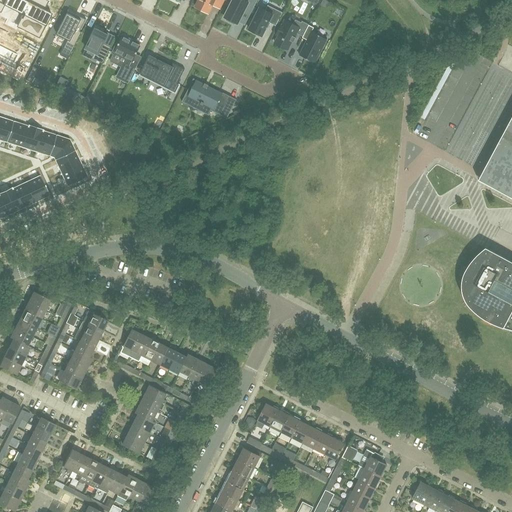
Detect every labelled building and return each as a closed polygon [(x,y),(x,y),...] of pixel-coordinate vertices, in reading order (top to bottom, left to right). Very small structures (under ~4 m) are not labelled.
[(0,0),(0,12),(1,13),(5,5),(22,14),(20,18),(21,18),(17,25),(39,36),(38,38),(39,39),(47,22),(52,13),(46,10),(45,12),(43,11),(46,5),(44,4),(35,0),(0,0)] [(198,0),(195,7),(208,14),(214,0),(215,0),(222,3),(223,0),(198,0)] [(257,0),(247,0),(246,2),(243,0),(230,0),(228,6),(229,7),(224,17),(227,19),(226,20),(233,24),(234,25),(235,23),(238,24),(243,13),(249,16),(257,0)] [(328,8),(330,3),(324,0),(321,5),(328,8)] [(270,23),(271,21),(276,24),(275,26),(276,26),(282,13),(276,9),(273,15),(260,8),(249,30),(261,36),(266,28),(268,29),(268,28),(267,28),(270,23)] [(80,31),(85,22),(84,22),(74,17),(75,15),(68,11),(68,10),(67,10),(56,32),(57,33),(56,34),(67,40),(63,49),(71,53),(82,32),(80,31)] [(296,34),(303,37),(309,25),(302,21),(301,23),(295,20),(293,25),(285,21),(282,27),(281,26),(281,27),(277,34),(279,35),(275,43),(287,49),(291,41),(293,42),(294,42),(292,41),(294,38),(295,38),(296,38),(295,37),(296,34)] [(85,48),(83,53),(92,58),(102,63),(111,47),(104,44),(108,35),(103,32),(105,29),(95,24),(89,37),(90,38),(85,48)] [(315,63),(327,40),(312,32),(314,28),(309,25),(303,37),(302,38),(307,40),(299,55),(315,63)] [(128,83),(138,63),(133,60),(140,46),(131,42),(132,40),(123,36),(122,38),(117,48),(115,47),(112,53),(125,60),(116,77),(128,83)] [(169,73),(173,63),(171,67),(154,58),(154,60),(148,57),(145,64),(144,64),(139,75),(140,76),(140,75),(159,84),(162,78),(170,82),(168,86),(176,90),(175,93),(176,94),(180,84),(177,83),(180,78),(169,73)] [(4,65),(1,70),(19,80),(25,69),(21,66),(18,72),(4,65)] [(33,68),(26,80),(42,88),(45,83),(49,76),(38,70),(33,68)] [(60,77),(51,93),(58,96),(60,93),(74,100),(74,102),(76,103),(80,104),(84,97),(63,87),(66,80),(60,77)] [(217,95),(219,91),(219,92),(220,91),(218,90),(218,91),(208,86),(208,85),(207,86),(193,78),(181,102),(191,107),(194,100),(201,103),(200,104),(203,105),(203,104),(210,107),(209,109),(221,115),(230,96),(229,96),(229,97),(228,100),(217,95)] [(98,101),(86,95),(83,103),(94,109),(98,101)] [(478,180),(511,198),(511,116),(482,171),(478,180)] [(0,140),(6,142),(22,147),(36,151),(49,156),(54,157),(61,173),(67,186),(67,187),(87,177),(87,176),(87,177),(81,164),(74,151),(69,140),(42,131),(43,130),(28,126),(13,122),(0,117),(0,140)] [(0,218),(8,215),(21,208),(34,202),(48,196),(49,196),(40,175),(39,176),(25,183),(12,189),(12,188),(0,193),(0,218)] [(511,262),(485,248),(479,253),(472,260),(469,265),(463,274),(462,278),(461,282),(461,285),(461,288),(462,293),(464,300),(469,307),(475,313),(480,316),(488,321),(495,324),(503,327),(511,329),(511,262)] [(51,308),(47,306),(50,300),(33,292),(28,301),(46,309),(49,311),(51,308)] [(41,318),(46,309),(28,301),(24,310),(41,318)] [(36,328),(41,318),(24,310),(19,319),(36,328)] [(102,330),(107,321),(93,314),(88,311),(83,320),(102,330)] [(64,324),(68,326),(74,315),(70,313),(64,324)] [(32,337),(36,328),(19,319),(15,328),(32,337)] [(98,339),(102,330),(83,320),(78,329),(98,339)] [(27,346),(32,337),(15,328),(10,338),(13,339),(27,346)] [(93,348),(98,339),(78,329),(74,339),(79,341),(93,348)] [(130,357),(142,334),(132,329),(123,346),(120,352),(130,357)] [(142,356),(151,339),(142,334),(130,357),(139,361),(142,356)] [(30,347),(27,346),(13,339),(8,348),(25,356),(30,347)] [(151,360),(160,343),(151,339),(142,356),(151,360)] [(89,357),(93,348),(79,341),(74,350),(89,357)] [(51,351),(55,353),(59,345),(56,343),(51,351)] [(160,365),(169,348),(160,343),(151,360),(160,365)] [(20,366),(25,356),(8,348),(3,357),(20,366)] [(169,369),(178,352),(169,348),(160,365),(169,369)] [(86,369),(91,358),(89,357),(74,350),(71,357),(68,355),(66,359),(69,360),(86,369)] [(51,362),(55,353),(51,351),(47,360),(51,362)] [(187,357),(178,352),(169,369),(179,374),(180,371),(187,357)] [(189,376),(197,359),(188,354),(187,357),(180,371),(189,376)] [(0,367),(16,375),(20,366),(3,357),(0,363),(0,367)] [(198,380),(206,363),(197,359),(189,376),(198,380)] [(81,379),(86,369),(69,360),(64,371),(81,379)] [(45,374),(49,365),(46,363),(41,372),(45,374)] [(207,385),(216,368),(206,363),(198,380),(207,385)] [(75,390),(81,379),(64,371),(59,381),(75,390)] [(167,401),(163,400),(167,394),(150,385),(145,394),(162,403),(165,404),(167,401)] [(181,392),(172,388),(170,391),(179,396),(181,392)] [(179,396),(188,401),(190,397),(181,392),(179,396)] [(162,410),(159,408),(162,403),(145,394),(140,404),(157,412),(160,414),(162,410)] [(0,418),(2,419),(10,402),(1,397),(0,398),(0,418)] [(11,424),(20,407),(10,402),(2,419),(11,424)] [(181,412),(186,415),(191,406),(186,403),(181,412)] [(269,426),(278,409),(266,403),(255,425),(262,429),(264,423),(269,426)] [(157,418),(155,417),(157,412),(140,404),(135,413),(138,414),(153,421),(155,422),(157,418)] [(280,431),(289,415),(278,409),(269,426),(280,431)] [(181,412),(176,421),(182,424),(186,415),(181,412)] [(150,433),(155,422),(153,421),(138,414),(133,424),(150,433)] [(300,418),(294,415),(293,417),(289,415),(280,431),(291,437),(300,420),(299,420),(300,418)] [(50,434),(54,425),(40,417),(35,427),(50,434)] [(302,442),(311,426),(300,420),(291,437),(302,442)] [(176,421),(172,428),(173,428),(172,431),(177,433),(182,424),(176,421)] [(145,443),(150,433),(133,424),(128,434),(145,443)] [(313,448),(321,431),(311,426),(302,442),(313,448)] [(50,434),(35,427),(31,436),(45,443),(50,434)] [(16,430),(11,428),(4,442),(8,445),(16,430)] [(172,431),(166,441),(172,444),(177,433),(172,431)] [(324,453),(332,437),(321,431),(313,448),(324,453)] [(140,453),(145,443),(128,434),(123,445),(140,453)] [(45,443),(31,436),(26,445),(41,452),(45,443)] [(258,447),(261,443),(261,442),(249,436),(246,441),(258,447)] [(335,459),(344,443),(332,437),(324,453),(335,459)] [(167,453),(172,444),(166,441),(161,451),(167,453)] [(258,447),(269,453),(271,449),(261,443),(258,447)] [(36,461),(41,452),(26,445),(22,454),(36,461)] [(347,445),(341,457),(346,459),(347,460),(353,448),(347,445)] [(254,467),(260,456),(243,448),(237,459),(254,467)] [(269,453),(280,458),(282,454),(271,449),(269,453)] [(387,465),(380,461),(382,457),(367,449),(358,466),(364,468),(380,477),(387,465)] [(72,471),(80,454),(71,450),(62,467),(67,469),(66,472),(70,475),(72,471)] [(31,470),(36,461),(22,454),(17,452),(13,460),(17,462),(17,463),(31,470)] [(79,479),(89,459),(80,454),(72,471),(76,474),(75,477),(79,479)] [(291,464),(293,460),(282,454),(280,458),(285,461),(291,464)] [(341,457),(336,468),(340,470),(346,459),(341,457)] [(88,486),(99,464),(89,459),(79,479),(78,481),(88,486)] [(249,478),(254,467),(237,459),(232,470),(249,478)] [(304,465),(293,460),(291,464),(302,470),(304,465)] [(27,479),(31,470),(17,463),(13,472),(27,479)] [(98,489),(108,468),(99,464),(88,486),(93,488),(94,487),(98,489)] [(278,465),(272,476),(276,478),(282,467),(278,465)] [(302,470),(313,475),(315,471),(304,465),(302,470)] [(108,490),(117,473),(108,468),(98,489),(106,493),(108,490)] [(335,481),(340,470),(336,468),(330,478),(335,481)] [(380,477),(364,468),(358,479),(375,487),(380,477)] [(243,489),(249,478),(232,470),(226,481),(243,489)] [(315,471),(313,475),(324,481),(326,476),(315,471)] [(24,491),(30,480),(27,479),(13,472),(7,483),(24,491)] [(126,477),(117,473),(108,490),(117,494),(119,492),(126,477)] [(126,499),(128,496),(136,479),(127,475),(126,477),(119,492),(117,494),(126,499)] [(272,476),(266,487),(271,489),(276,478),(272,476)] [(325,489),(329,492),(335,481),(330,478),(328,483),(325,489)] [(137,501),(146,484),(136,479),(128,496),(137,501)] [(369,498),(375,487),(358,479),(353,490),(369,498)] [(60,488),(62,489),(64,486),(55,481),(53,485),(60,488)] [(238,500),(243,489),(226,481),(221,491),(238,500)] [(424,504),(433,488),(421,482),(412,498),(424,504)] [(24,491),(7,483),(5,488),(1,486),(0,488),(0,491),(2,492),(2,493),(19,501),(24,491)] [(146,506),(155,489),(146,484),(137,501),(146,506)] [(62,489),(71,494),(73,490),(64,486),(62,489)] [(261,498),(265,500),(271,489),(266,487),(261,498)] [(435,510),(444,493),(433,488),(424,504),(429,507),(426,511),(433,511),(435,510)] [(319,500),(324,503),(329,492),(325,489),(319,500)] [(83,495),(73,490),(71,494),(77,497),(81,499),(83,495)] [(364,509),(369,498),(353,490),(347,501),(364,509)] [(232,511),(238,500),(221,491),(215,502),(232,511)] [(0,504),(14,511),(19,501),(2,493),(0,496),(0,504)] [(439,511),(447,511),(454,499),(444,493),(435,510),(439,511)] [(81,499),(90,503),(92,500),(83,495),(81,499)] [(255,509),(260,511),(260,510),(265,500),(261,498),(256,496),(252,503),(257,505),(255,509)] [(114,501),(109,499),(105,506),(111,508),(114,501)] [(461,511),(465,504),(454,499),(447,511),(461,511)] [(90,503),(99,508),(101,504),(92,500),(90,503)] [(314,511),(315,511),(319,511),(324,503),(319,500),(314,511)] [(310,511),(313,506),(302,501),(296,511),(310,511)] [(362,511),(364,509),(347,501),(342,511),(362,511)] [(231,511),(232,511),(215,502),(210,511),(231,511)]
